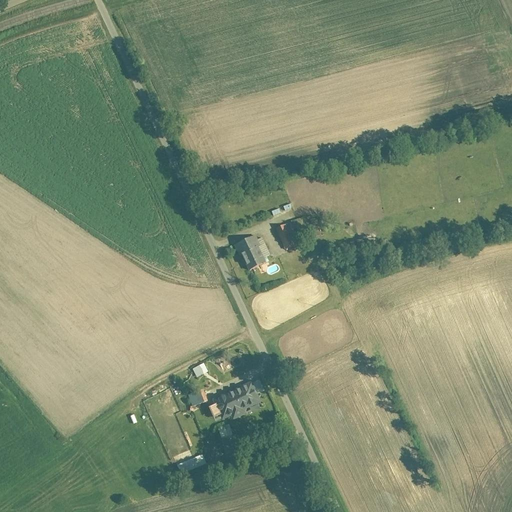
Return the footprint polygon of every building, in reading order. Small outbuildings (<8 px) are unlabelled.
[(304,220),(289,225),(295,245),(310,240),(304,220)] [(282,226),(272,231),(281,252),(291,248),(282,226)] [(249,239),(232,248),(247,275),(263,266),(258,256),(264,253),(260,246),(255,249),(249,239)] [(369,242),(348,244),(348,256),(370,255),(369,242)] [(201,363),(190,369),(195,378),(206,372),(201,363)] [(224,398),(234,419),(244,414),(242,410),(259,402),(251,386),(224,398)] [(185,395),(190,407),(205,401),(200,389),(185,395)] [(157,396),(161,404),(172,398),(167,390),(157,396)] [(215,403),(193,409),(198,429),(220,423),(215,403)] [(214,429),(224,454),(235,449),(226,424),(214,429)] [(194,457),(174,465),(178,475),(198,467),(194,457)]
